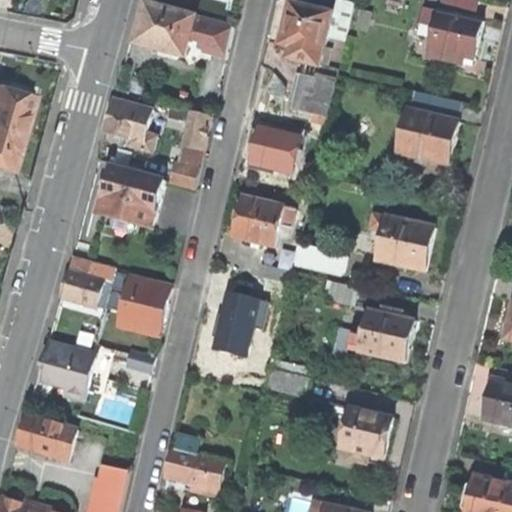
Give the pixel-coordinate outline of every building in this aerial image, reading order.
[(323,0),(322,6),(321,11),(334,14),(337,0),(323,0)] [(337,0),(334,14),(329,35),(347,40),(356,4),(337,0)] [(437,26),(429,55),(465,64),(466,58),(476,60),(479,47),(485,23),(475,21),(479,2),(471,0),(429,0),(424,23),(437,26)] [(306,2),(305,7),(321,11),(322,6),(306,2)] [(324,56),(329,35),(334,14),(321,11),(305,7),(292,4),(287,24),(282,46),(292,49),(290,59),(307,64),(321,67),(321,65),(324,56)] [(192,52),(200,19),(148,5),(143,24),(138,44),(187,57),(188,52),(192,52)] [(200,19),(192,52),(196,62),(201,59),(203,54),(211,57),(212,54),(228,58),(236,29),(200,19)] [(191,68),(196,62),(192,52),(188,52),(187,57),(191,68)] [(318,80),(321,67),(307,64),(304,76),(318,80)] [(321,67),(318,80),(336,84),(340,70),(321,65),(321,67)] [(304,76),(301,76),(293,109),(315,115),(329,118),(337,84),(336,84),(318,80),(304,76)] [(0,86),(0,125),(26,133),(36,96),(8,88),(0,86)] [(412,112),(460,123),(464,104),(416,93),(412,112)] [(147,144),(149,135),(156,110),(116,100),(111,119),(107,134),(132,141),(147,144)] [(461,123),(460,123),(412,112),(409,111),(399,153),(451,166),(456,146),(461,123)] [(185,149),(206,154),(214,117),(193,112),(185,149)] [(327,126),(329,118),(315,115),(314,123),(327,126)] [(0,165),(16,170),(19,156),(26,133),(0,125),(0,165)] [(159,137),(149,135),(147,144),(132,141),(131,147),(155,154),(159,137)] [(198,189),(206,154),(185,149),(181,165),(176,164),(172,183),(198,189)] [(100,216),(154,230),(167,181),(113,167),(109,184),(133,190),(130,202),(106,196),(105,196),(100,216)] [(107,190),(106,196),(130,202),(133,190),(109,184),(107,190)] [(298,213),(244,200),(239,220),(234,240),(276,250),(282,228),(294,231),(298,213)] [(384,234),(377,263),(426,274),(431,253),(437,230),(375,216),(372,232),(384,234)] [(348,257),(301,247),(296,266),(344,276),(348,257)] [(74,257),(70,272),(106,282),(113,284),(117,270),(74,257)] [(291,274),(263,267),(260,280),(288,287),(291,274)] [(106,282),(70,272),(66,286),(62,299),(98,309),(106,282)] [(173,290),(132,279),(121,326),(162,336),(173,290)] [(364,338),(354,336),(350,353),(406,366),(411,345),(416,324),(370,313),(364,338)] [(511,320),(511,326),(505,329),(503,334),(504,337),(506,344),(511,345),(511,320)] [(66,397),(85,401),(99,354),(51,341),(43,368),(46,368),(45,374),(48,379),(51,385),(67,389),(66,397)] [(157,359),(133,353),(130,368),(154,374),(157,359)] [(511,374),(496,371),(490,398),(484,422),(511,428),(511,374)] [(312,381),(271,372),(268,388),(308,397),(312,381)] [(342,451),(350,453),(348,462),(368,467),(370,458),(384,461),(389,442),(394,421),(339,407),(336,419),(348,422),(342,451)] [(18,448),(55,459),(56,455),(64,429),(65,426),(28,416),(23,434),(18,448)] [(78,434),(64,429),(56,455),(70,459),(78,434)] [(203,441),(181,436),(178,452),(174,451),(170,467),(167,481),(195,487),(194,495),(221,501),(229,464),(200,458),(203,441)] [(98,480),(90,511),(121,511),(131,472),(103,467),(99,480),(98,480)] [(511,511),(511,487),(476,479),(474,486),(469,489),(467,497),(470,503),(468,511),(511,511)] [(4,498),(0,510),(0,511),(50,511),(42,509),(4,498)]
